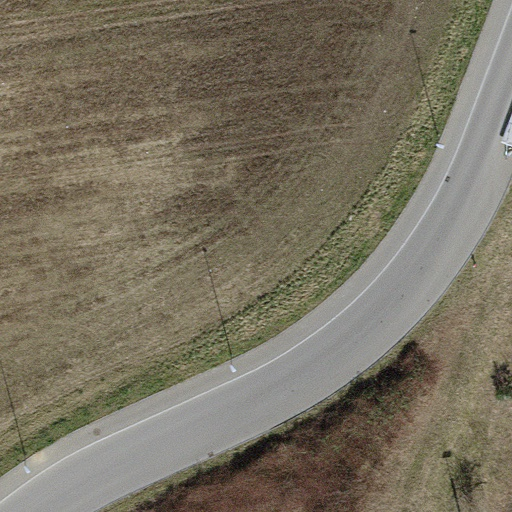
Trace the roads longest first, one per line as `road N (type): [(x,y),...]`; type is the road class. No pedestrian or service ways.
road 1 (residential): [(33,511),(365,328),(465,219),(511,108)]
road 2 (track): [(406,511),(511,244)]
